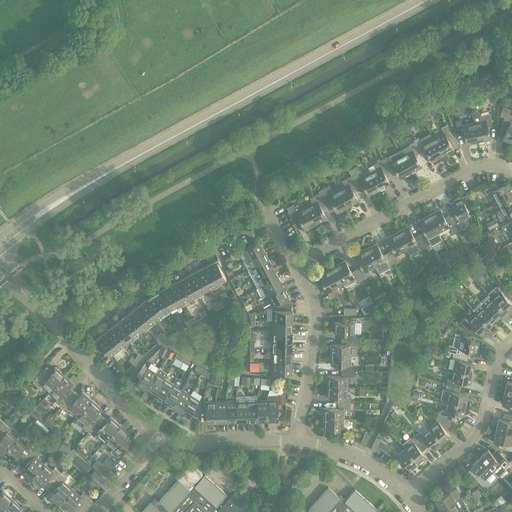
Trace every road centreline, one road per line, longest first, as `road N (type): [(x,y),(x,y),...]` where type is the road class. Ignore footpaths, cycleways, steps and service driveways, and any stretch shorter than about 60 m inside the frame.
road 1 (tertiary): [(421,0),(0,243)]
road 2 (residential): [(300,267),(481,165),(511,168)]
road 3 (residential): [(511,344),(498,363),(484,425),(406,496)]
road 4 (residential): [(298,438),(317,323),(300,267)]
road 5 (residential): [(298,438),(187,445),(159,438)]
road 6 (residential): [(159,438),(71,344)]
road 7 (residential): [(406,496),(356,458),(298,438)]
